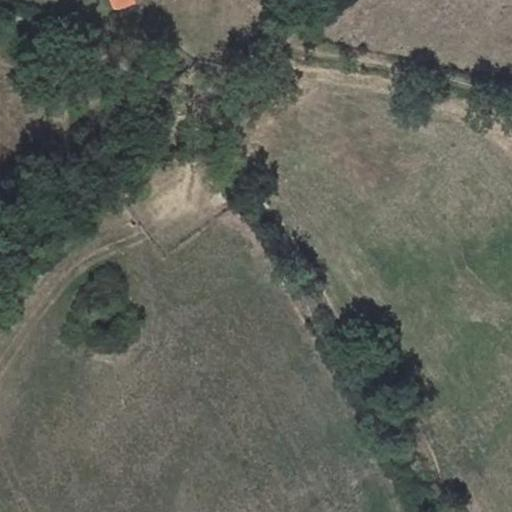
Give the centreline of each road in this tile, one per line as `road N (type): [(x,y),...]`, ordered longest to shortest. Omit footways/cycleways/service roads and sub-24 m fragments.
road 1 (track): [(0,255),(52,207),(149,148),(196,107)]
road 2 (track): [(280,44),(511,89)]
road 3 (track): [(0,19),(196,107)]
